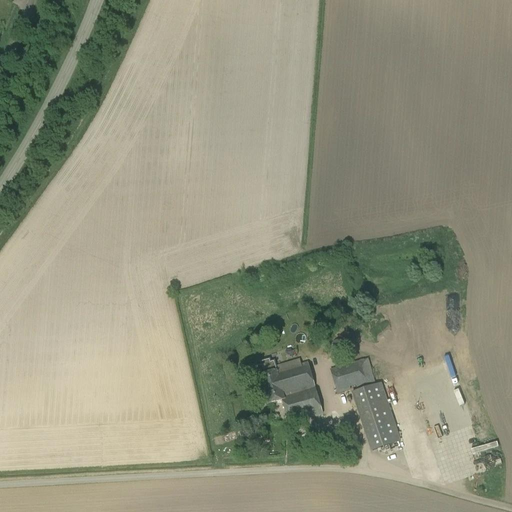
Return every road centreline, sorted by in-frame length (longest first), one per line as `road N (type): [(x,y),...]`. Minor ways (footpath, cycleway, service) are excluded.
road 1 (unclassified): [(0,486),(362,468),(407,475)]
road 2 (tertiary): [(0,185),(71,64),(97,0)]
